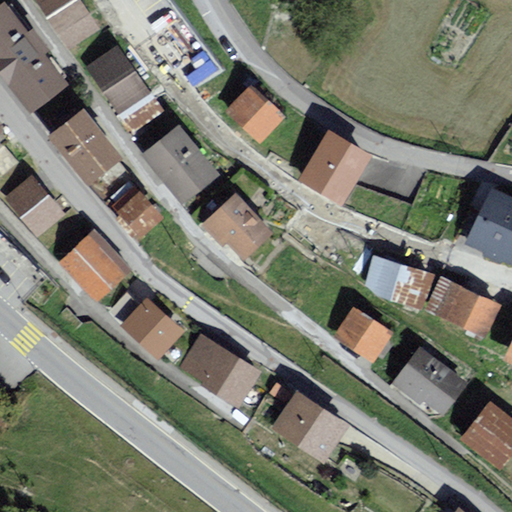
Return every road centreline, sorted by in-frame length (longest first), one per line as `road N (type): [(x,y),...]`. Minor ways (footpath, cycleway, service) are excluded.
road 1 (residential): [(511,495),(211,251),(131,164),(15,0)]
road 2 (residential): [(0,99),(143,275),(485,511)]
road 3 (residential): [(101,0),(211,125),(315,206),(511,278)]
road 4 (residential): [(511,179),(385,148),(341,124),(278,78),(218,0)]
road 5 (secondary): [(0,313),(239,511)]
